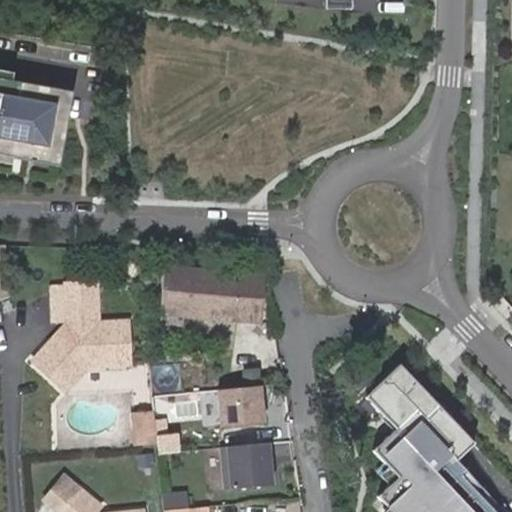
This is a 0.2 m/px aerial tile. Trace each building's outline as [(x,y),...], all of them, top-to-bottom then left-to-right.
[(75,91),(0,77),(0,151),(61,163),(75,91)] [(161,267),(156,312),(188,314),(258,320),(261,276),(161,267)] [(69,328),(39,370),(72,395),(92,368),(133,365),(130,324),(104,326),(100,286),(66,289),(69,328)] [(188,314),(156,312),(154,333),(187,335),(188,314)] [(437,403),(400,362),(365,394),(395,426),(371,448),(382,460),(374,468),(388,483),(375,494),(386,505),(380,511),(493,511),(449,463),(473,441),(450,417),(452,415),(439,401),(437,403)] [(260,384),(218,389),(222,426),(265,421),(260,384)] [(157,407),(144,408),(147,440),(159,439),(157,407)] [(221,446),(226,488),(272,483),(267,441),(221,446)] [(148,511),(148,500),(102,504),(99,502),(104,495),(86,481),(67,505),(75,511),(148,511)] [(184,496),(172,497),(173,507),(185,505),(184,496)]
